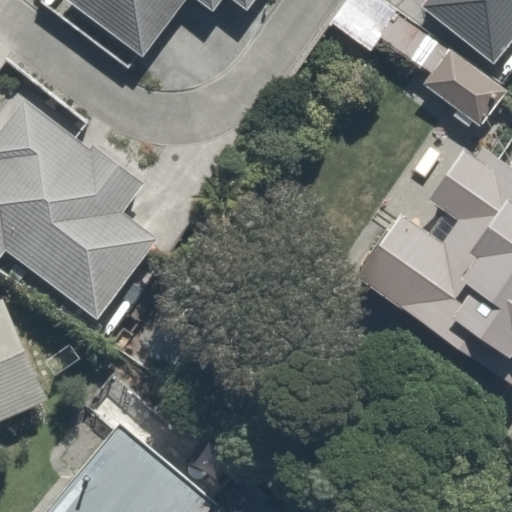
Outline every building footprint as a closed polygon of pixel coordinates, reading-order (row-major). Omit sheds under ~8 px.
[(72,0),(143,53),(183,0),(202,0),(214,8),(219,0),(239,0),(248,6),(252,0),(72,0)] [(511,0),(422,0),(421,2),(495,61),(511,38),(511,0)] [(25,95),(0,129),(0,252),(1,253),(6,246),(97,315),(158,236),(123,209),(145,179),(95,141),(92,145),(25,95)] [(511,172),(458,142),(420,209),(394,194),(364,246),(510,330),(477,387),(511,406),(511,172)] [(0,417),(41,403),(9,308),(0,310),(0,417)] [(33,511),(259,511),(118,403),(33,511)]
